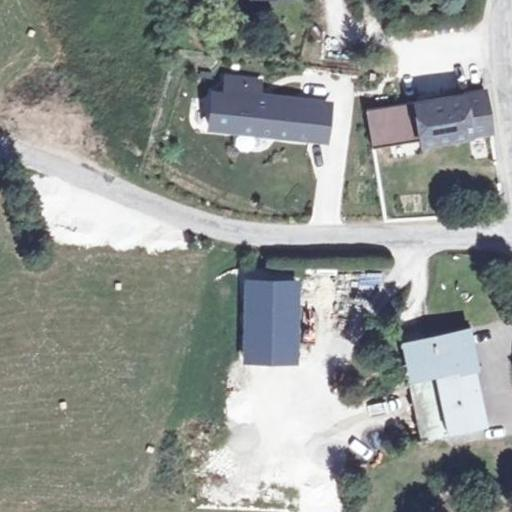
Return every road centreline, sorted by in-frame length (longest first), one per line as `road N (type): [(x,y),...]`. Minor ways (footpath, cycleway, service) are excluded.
road 1 (unclassified): [(0,147),(237,233),(511,234)]
road 2 (track): [(340,0),(342,30),(463,49),(505,45)]
